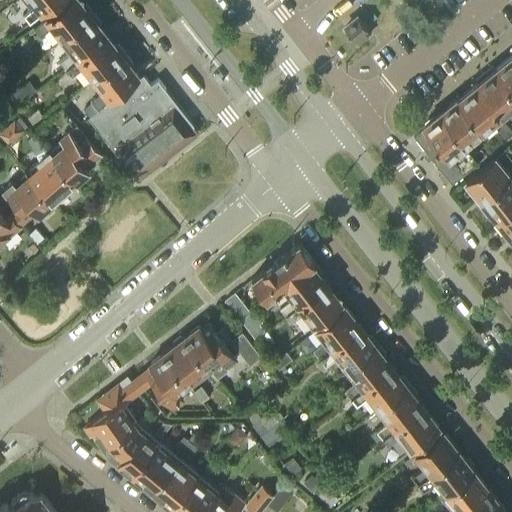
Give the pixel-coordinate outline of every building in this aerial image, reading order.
[(57,0),(22,0),(29,8),(22,13),(29,22),(41,13),(57,0)] [(52,26),(61,38),(93,12),(87,4),(83,5),(79,0),(65,0),(45,16),(32,27),(39,35),(52,26)] [(102,22),(93,12),(61,38),(71,50),(58,60),(65,68),(107,35),(100,26),(102,22)] [(370,33),(369,31),(357,16),(343,26),(356,44),(370,33)] [(83,66),(93,78),(125,53),(118,43),(114,44),(107,35),(65,68),(71,76),(83,66)] [(511,52),(495,66),(511,87),(511,52)] [(133,62),(125,53),(93,78),(102,90),(90,100),(91,101),(83,108),(89,116),(110,99),(109,99),(139,75),(132,66),(133,62)] [(476,81),(511,125),(511,87),(495,66),(476,81)] [(139,76),(139,75),(109,99),(110,99),(89,116),(87,116),(135,177),(139,178),(196,133),(197,130),(149,68),(139,76)] [(36,89),(29,79),(13,91),(20,101),(36,89)] [(501,141),(511,131),(511,125),(476,81),(440,110),(466,142),(488,124),(501,141)] [(424,125),(413,134),(442,170),(453,161),(462,172),(479,159),(466,142),(440,110),(423,124),(424,125)] [(0,132),(7,141),(21,129),(14,120),(0,132)] [(47,152),(48,153),(73,181),(88,168),(87,167),(101,154),(85,136),(76,125),(59,139),(63,144),(51,154),(48,151),(47,152)] [(73,181),(48,153),(47,152),(48,151),(40,140),(34,133),(27,139),(39,159),(38,160),(41,162),(27,174),(50,201),(53,199),(57,200),(64,195),(63,190),(73,181)] [(474,153),(479,159),(485,154),(480,148),(474,153)] [(465,178),(481,199),(511,176),(494,155),(465,178)] [(37,212),(50,201),(27,174),(15,185),(11,180),(2,188),(5,193),(6,192),(17,204),(9,211),(19,223),(20,223),(20,222),(34,209),(37,212)] [(511,207),(511,177),(511,176),(481,199),(489,209),(486,210),(495,221),(511,207)] [(511,207),(495,221),(503,231),(505,229),(511,238),(511,207)] [(0,240),(19,223),(9,211),(4,215),(0,210),(0,244),(2,243),(0,240)] [(44,236),(35,227),(28,233),(37,242),(44,236)] [(251,277),(251,278),(266,297),(283,285),(315,260),(299,240),(251,277)] [(315,260),(283,285),(292,296),(279,306),(285,313),(327,280),(312,262),(315,260)] [(327,280),(285,313),(290,320),(303,310),(313,323),(342,301),(327,280)] [(240,297),(230,304),(230,305),(240,318),(250,310),(240,297)] [(312,349),(319,357),(361,323),(344,303),(315,327),(325,339),(312,349)] [(259,323),(254,317),(250,311),(240,319),(255,337),(264,330),(259,323)] [(199,323),(184,334),(211,368),(217,376),(228,368),(225,365),(236,357),(209,320),(201,326),(199,323)] [(368,334),(361,323),(319,357),(325,365),(337,355),(346,366),(379,341),(372,333),(368,334)] [(266,329),(258,335),(267,346),(274,340),(266,329)] [(261,355),(242,330),(230,339),(250,364),(261,355)] [(189,385),(211,368),(184,334),(182,336),(178,334),(171,340),(172,344),(163,350),(189,385)] [(344,389),(350,396),(392,364),(385,354),(386,351),(379,341),(346,366),(356,379),(344,389)] [(179,392),(189,385),(163,350),(149,361),(152,364),(132,379),(140,390),(153,381),(172,406),(183,398),(179,392)] [(274,359),(279,367),(292,357),(286,350),(274,359)] [(401,375),(392,364),(350,396),(356,405),(369,395),(378,406),(410,382),(404,374),(401,375)] [(139,392),(140,390),(132,379),(130,380),(127,375),(98,397),(105,408),(84,424),(90,433),(93,431),(103,444),(138,418),(124,401),(127,399),(131,405),(142,397),(139,392)] [(375,429),(381,436),(424,404),(416,394),(417,391),(410,382),(378,406),(388,419),(375,429)] [(201,384),(193,390),(201,400),(208,394),(201,384)] [(440,424),(424,404),(381,436),(388,444),(400,435),(410,447),(440,424)] [(268,427),(260,417),(253,422),(252,422),(261,433),(268,427)] [(141,423),(138,418),(103,444),(108,452),(118,459),(116,462),(129,473),(158,438),(141,423)] [(154,431),(160,435),(170,423),(162,421),(154,431)] [(239,421),(228,434),(234,440),(239,440),(248,429),(239,421)] [(268,427),(261,433),(269,444),(277,438),(268,427)] [(411,474),(417,482),(459,449),(443,428),(414,451),(424,464),(411,474)] [(182,450),(190,439),(183,434),(175,444),(182,450)] [(148,484),(152,487),(179,454),(158,438),(129,473),(146,486),(148,484)] [(197,445),(190,439),(182,450),(189,456),(197,445)] [(436,479),(446,491),(475,469),(473,467),(475,463),(470,456),(466,457),(459,449),(417,482),(423,489),(436,479)] [(198,470),(179,454),(152,487),(157,491),(155,494),(169,505),(198,470)] [(284,462),(293,473),(301,466),(292,455),(284,462)] [(491,489),(475,469),(446,491),(461,511),(491,489)] [(197,511),(219,487),(198,470),(169,505),(176,511),(197,511)] [(318,475),(316,478),(312,474),(305,481),(313,490),(323,480),(318,475)] [(277,511),(279,510),(277,509),(292,491),(283,482),(274,493),(257,511),(277,511)] [(245,503),(255,511),(257,511),(274,493),(263,483),(245,503)] [(330,504),(338,496),(325,483),(317,491),(330,504)] [(221,485),(219,487),(197,511),(232,511),(243,500),(233,492),(231,493),(221,485)] [(11,505),(7,499),(0,504),(0,511),(57,511),(41,490),(32,489),(11,505)] [(461,511),(462,511),(502,511),(507,509),(491,489),(461,511)]
